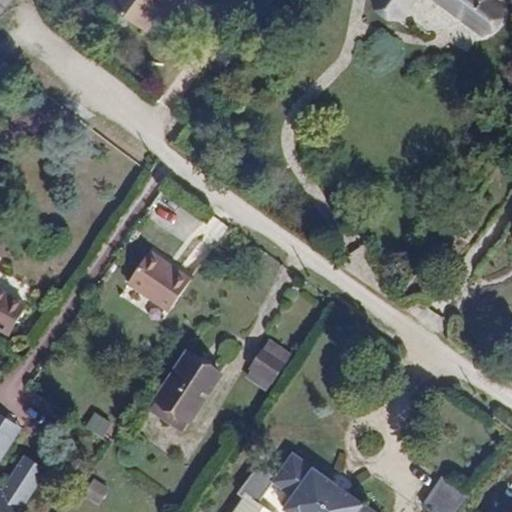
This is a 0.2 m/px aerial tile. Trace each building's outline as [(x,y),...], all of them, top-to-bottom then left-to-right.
[(163,6),(171,12),(178,0),(109,0),(106,5),(143,33),(154,18),(163,6)] [(384,0),(398,10),(406,0),(384,0)] [(406,0),(398,10),(403,14),(414,0),(442,0),(483,31),(494,17),(472,0),(406,0)] [(154,18),(162,24),(171,12),(163,6),(154,18)] [(153,248),(179,266),(183,262),(157,243),(153,248)] [(183,262),(179,266),(153,248),(134,276),(173,304),(196,271),(183,262)] [(0,288),(0,328),(8,333),(25,303),(0,288)] [(286,360),(293,348),(268,332),(261,343),(286,360)] [(275,376),(286,360),(261,343),(250,359),(275,376)] [(184,432),(192,419),(159,397),(151,410),(184,432)] [(0,447),(0,458),(22,425),(0,409),(0,425),(9,433),(0,447)] [(86,429),(104,437),(112,422),(93,413),(86,429)] [(0,511),(18,511),(48,467),(28,454),(5,488),(1,495),(0,494),(0,447),(9,433),(0,425),(0,511)] [(384,511),(295,447),(263,492),(254,486),(234,511),(249,511),(261,496),(281,510),(286,502),(300,511),(384,511)] [(461,511),(473,498),(446,476),(428,503),(438,511),(461,511)] [(93,479),(83,496),(99,505),(109,488),(93,479)] [(230,511),(229,511),(234,511),(254,486),(240,487),(226,508),(230,511)]
